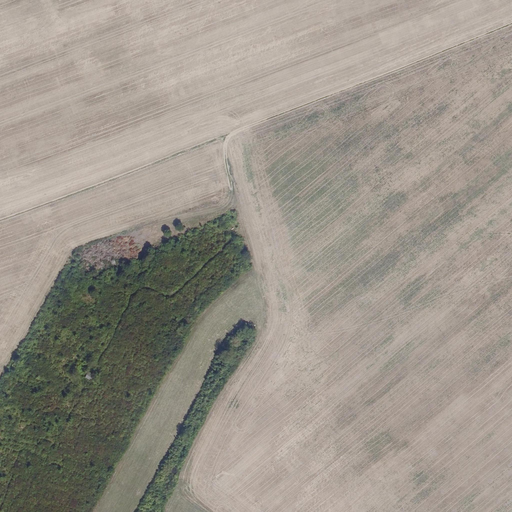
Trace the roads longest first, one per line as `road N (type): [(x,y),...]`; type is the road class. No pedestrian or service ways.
road 1 (track): [(0,222),(511,24)]
road 2 (track): [(139,231),(222,202),(232,176),(223,137)]
